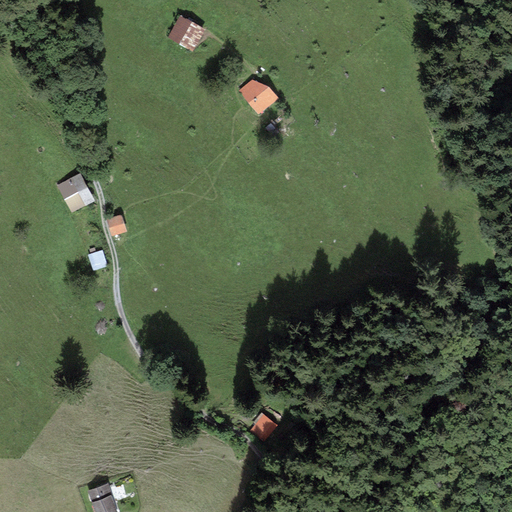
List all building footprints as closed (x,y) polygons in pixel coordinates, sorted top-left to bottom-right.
[(183,15),(169,39),(195,53),(208,29),(183,15)] [(253,80),(240,91),(249,102),(269,86),(253,80)] [(259,115),(279,98),(269,86),(249,102),(259,115)] [(93,199),(80,175),(59,186),(73,210),(93,199)] [(120,215),(109,219),(114,234),(125,230),(120,215)] [(106,265),(102,251),(90,255),(94,269),(106,265)] [(276,425),(262,414),(251,430),(265,440),(276,425)] [(107,484),(89,491),(97,511),(116,511),(117,511),(107,484)]
